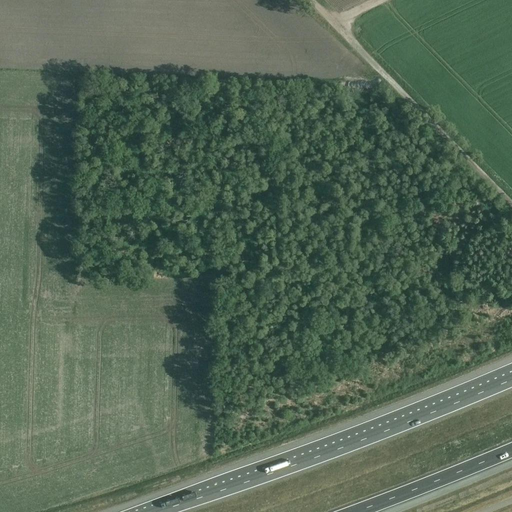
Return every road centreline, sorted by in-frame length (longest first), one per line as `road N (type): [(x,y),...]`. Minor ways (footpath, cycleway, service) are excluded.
road 1 (motorway): [(511,379),(155,511)]
road 2 (unclassified): [(511,205),(310,0)]
road 3 (motorway): [(356,511),(511,451)]
